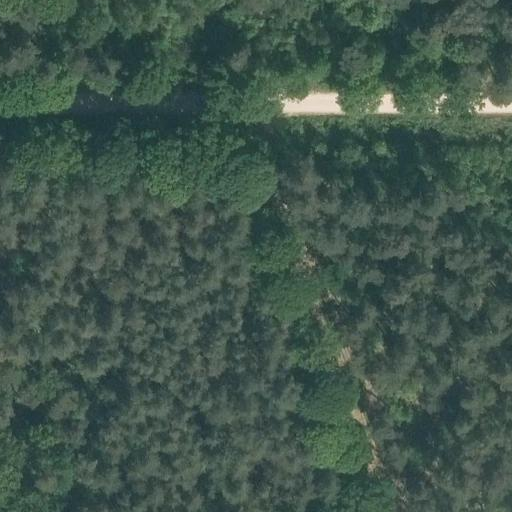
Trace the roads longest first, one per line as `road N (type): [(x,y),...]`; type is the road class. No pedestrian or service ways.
road 1 (track): [(511,100),(0,102)]
road 2 (track): [(267,101),(421,511)]
